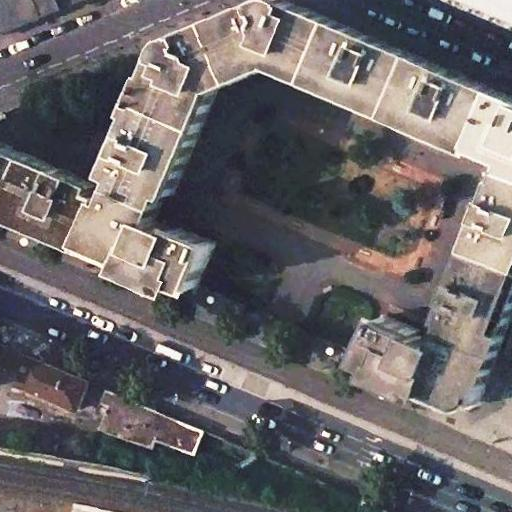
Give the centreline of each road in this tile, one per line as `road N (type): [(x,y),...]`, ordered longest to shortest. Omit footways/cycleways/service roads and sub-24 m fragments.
road 1 (primary): [(0,300),(506,511)]
road 2 (tertiary): [(176,0),(0,70)]
road 3 (tertiary): [(373,0),(511,60)]
